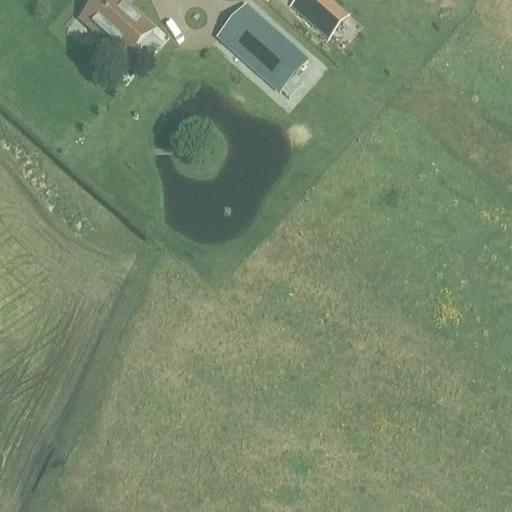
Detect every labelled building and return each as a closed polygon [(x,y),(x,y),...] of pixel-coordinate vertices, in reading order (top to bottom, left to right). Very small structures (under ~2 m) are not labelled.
[(154,33),(116,0),(101,0),(83,22),(129,62),(154,33)] [(163,0),(191,25),(205,10),(193,0),(163,0)] [(330,38),(347,19),(325,0),(299,0),(294,7),(313,24),(330,38)] [(219,40),(280,95),(307,63),(246,9),(219,40)] [(212,48),(185,78),(248,134),(275,104),(212,48)] [(196,91),(187,99),(200,114),(209,107),(196,91)]
